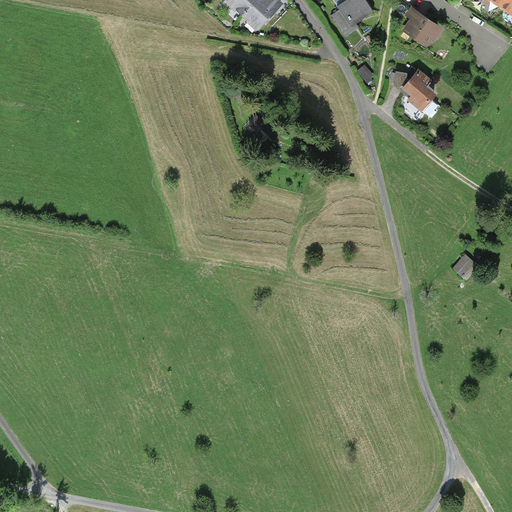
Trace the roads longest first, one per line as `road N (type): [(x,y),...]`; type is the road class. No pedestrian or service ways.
road 1 (residential): [(444,487),(448,443),(421,385),(357,98),(299,0)]
road 2 (track): [(336,52),(23,0)]
road 3 (unclassified): [(0,486),(140,511)]
